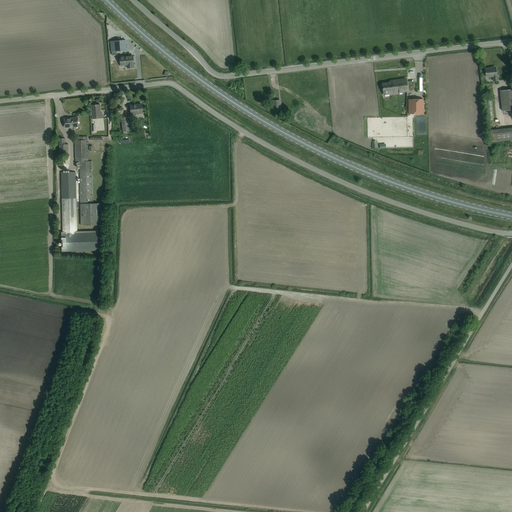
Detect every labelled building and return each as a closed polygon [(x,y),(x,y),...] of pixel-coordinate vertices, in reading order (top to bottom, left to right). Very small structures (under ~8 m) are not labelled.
[(126,50),(125,40),(110,41),(112,55),(117,55),(116,51),(126,50)] [(127,68),(130,68),(133,67),(133,64),(134,64),(133,55),(120,57),(121,66),(127,65),(127,68)] [(485,69),(485,74),(486,77),(493,76),(493,81),(498,81),(498,78),(497,78),(496,68),(494,68),(492,68),(485,69)] [(406,79),(391,81),(391,82),(382,84),(384,94),(408,91),(406,79)] [(511,109),(511,89),(500,90),(502,111),(511,109)] [(423,114),(423,99),(408,99),(409,114),(423,114)] [(281,110),(280,105),(280,100),(272,101),(273,111),(274,111),(275,114),(280,113),(279,110),(281,110)] [(91,105),(92,110),(92,119),(102,118),(102,112),(100,112),(100,104),(91,105)] [(143,112),(142,109),(141,104),(133,105),(134,106),(131,106),(130,105),(131,114),(143,112)] [(123,132),(129,131),(127,116),(121,117),(123,132)] [(78,126),(78,122),(78,117),(64,118),(64,127),(78,126)] [(511,127),(490,130),(491,142),(511,140),(511,127)] [(77,140),(74,140),(75,162),(79,162),(81,225),(102,225),(101,203),(93,203),(92,161),(88,161),(87,137),(77,137),(77,140)] [(68,144),(65,144),(65,138),(59,138),(59,154),(68,153),(68,144)] [(76,172),(61,172),(62,232),(61,232),(62,252),(99,251),(98,231),(77,231),(76,172)]
